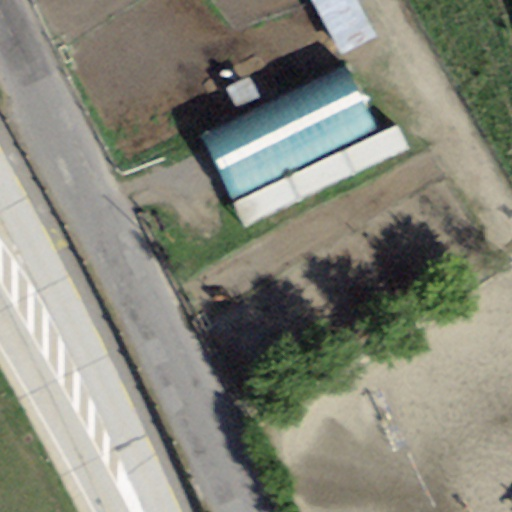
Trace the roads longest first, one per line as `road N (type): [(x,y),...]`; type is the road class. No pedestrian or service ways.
road 1 (unclassified): [(0,16),(244,511)]
road 2 (primary): [(156,511),(71,322),(0,200)]
road 3 (primary): [(0,319),(115,511)]
